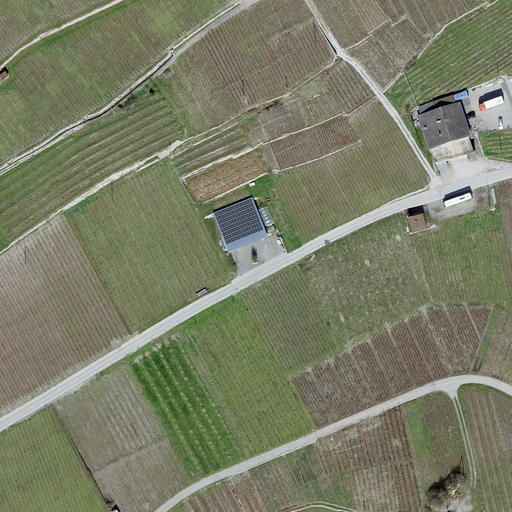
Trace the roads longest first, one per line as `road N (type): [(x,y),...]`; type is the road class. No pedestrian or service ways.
road 1 (unclassified): [(0,425),(335,234),(404,203),(511,172)]
road 2 (track): [(162,511),(187,491),(435,386),(468,381),(511,393)]
road 3 (track): [(310,0),(340,54),(355,62),(444,191)]
